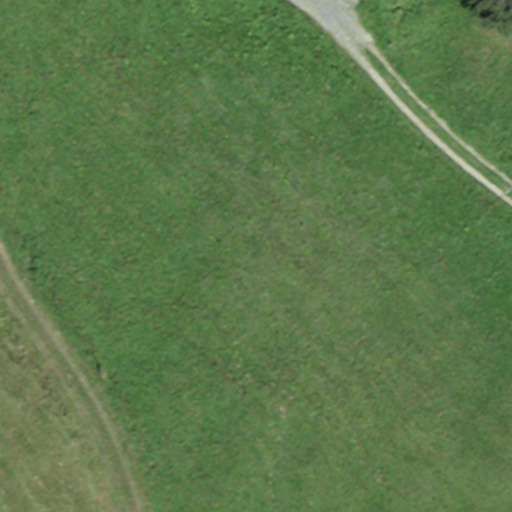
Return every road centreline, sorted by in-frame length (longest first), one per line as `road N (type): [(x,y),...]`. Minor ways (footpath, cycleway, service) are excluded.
road 1 (track): [(511,195),(298,0)]
road 2 (track): [(0,255),(109,452),(132,511)]
